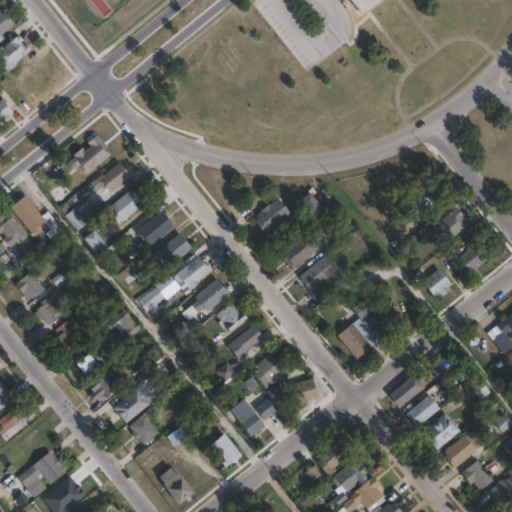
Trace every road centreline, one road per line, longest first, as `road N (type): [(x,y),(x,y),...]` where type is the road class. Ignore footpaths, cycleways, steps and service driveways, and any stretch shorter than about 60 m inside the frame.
road 1 (residential): [(448,511),(31,0)]
road 2 (residential): [(511,48),(451,113),(375,148),(283,159),(141,133)]
road 3 (residential): [(511,268),(207,511)]
road 4 (residential): [(0,186),(225,0)]
road 5 (residential): [(153,511),(0,322)]
road 6 (residential): [(182,0),(0,148)]
road 7 (residential): [(425,128),(511,227)]
